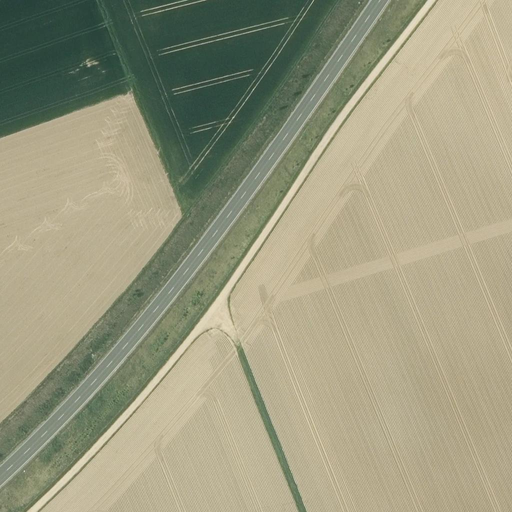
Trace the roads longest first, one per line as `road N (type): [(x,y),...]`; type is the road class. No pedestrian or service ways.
road 1 (track): [(420,0),(208,302),(29,511)]
road 2 (primary): [(0,477),(164,299),(380,0)]
road 3 (track): [(179,198),(100,0)]
road 4 (track): [(307,511),(229,314)]
